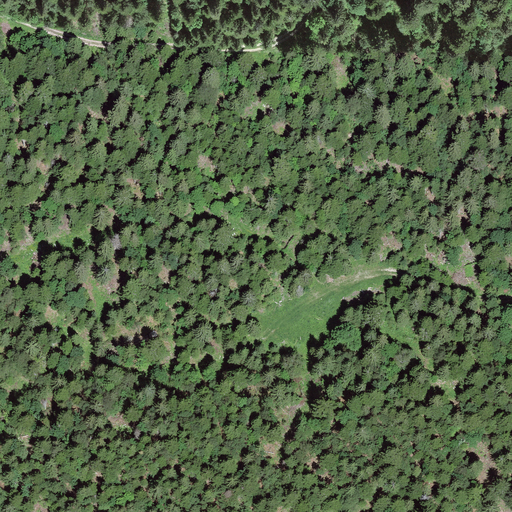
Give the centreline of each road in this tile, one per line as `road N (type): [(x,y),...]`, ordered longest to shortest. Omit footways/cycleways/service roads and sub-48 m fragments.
road 1 (track): [(315,0),(291,32),(247,49),(97,44),(0,12)]
road 2 (track): [(511,298),(473,297),(384,271)]
